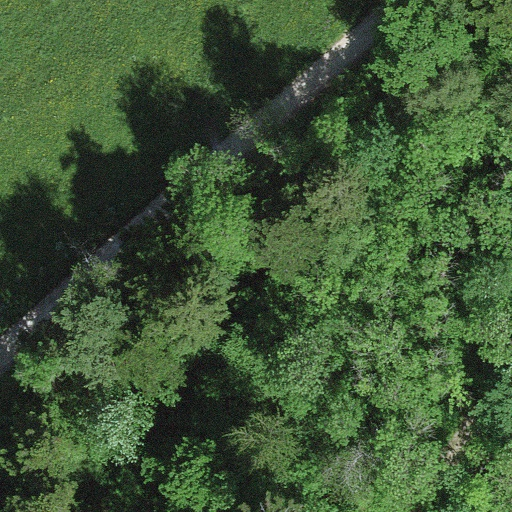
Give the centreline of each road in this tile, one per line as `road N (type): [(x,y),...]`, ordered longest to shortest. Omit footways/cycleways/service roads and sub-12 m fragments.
road 1 (track): [(0,377),(412,0)]
road 2 (track): [(411,511),(511,377)]
